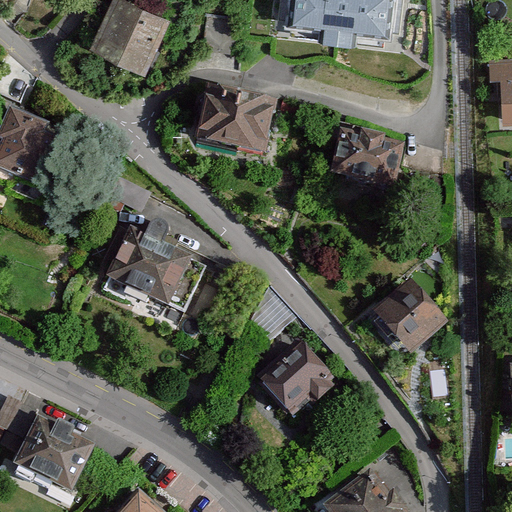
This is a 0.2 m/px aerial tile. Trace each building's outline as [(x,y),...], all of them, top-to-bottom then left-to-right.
[(135,0),(116,0),(97,45),(152,68),(174,16),(135,0)] [(396,0),(290,0),(287,31),(392,43),(396,0)] [(506,77),(508,121),(511,120),(511,59),(493,60),(493,78),(506,77)] [(197,146),(264,161),(275,109),(208,94),(197,146)] [(10,144),(1,167),(46,183),(56,155),(45,151),(55,124),(14,109),(2,141),(10,144)] [(402,191),(411,150),(393,146),(394,140),(369,135),(369,138),(348,134),(338,178),(402,191)] [(136,231),(115,277),(189,311),(211,265),(171,247),(178,233),(161,225),(154,240),(136,231)] [(420,353),(452,321),(409,276),(376,308),(420,353)] [(265,380),(296,413),(313,398),(321,406),(337,391),(326,380),(331,374),(303,345),(265,380)] [(7,398),(0,412),(0,441),(12,448),(31,410),(7,398)] [(19,468),(77,495),(100,448),(80,439),(83,433),(65,425),(62,430),(42,420),(19,468)] [(325,508),(328,511),(411,511),(413,511),(396,491),(390,495),(369,470),(325,508)] [(161,511),(145,497),(132,511),(161,511)]
